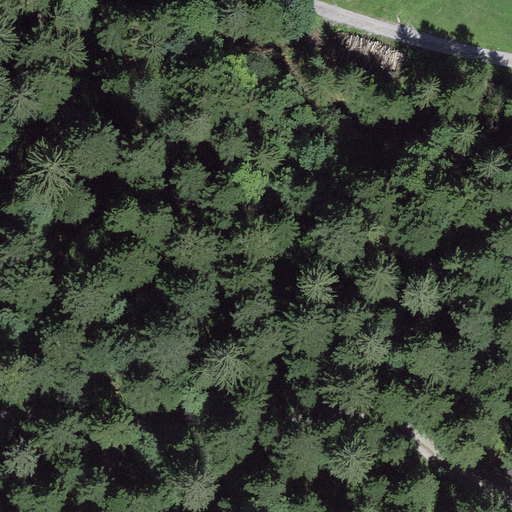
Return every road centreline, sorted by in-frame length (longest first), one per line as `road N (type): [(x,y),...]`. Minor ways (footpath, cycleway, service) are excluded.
road 1 (track): [(511,493),(478,484),(389,429),(350,416),(317,414),(270,434),(236,437),(0,420)]
road 2 (track): [(309,0),(511,44)]
